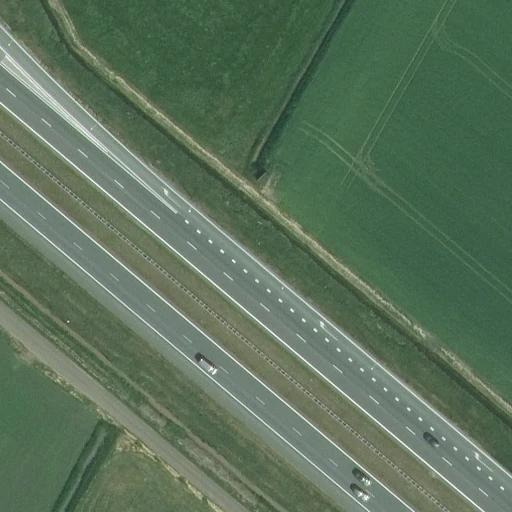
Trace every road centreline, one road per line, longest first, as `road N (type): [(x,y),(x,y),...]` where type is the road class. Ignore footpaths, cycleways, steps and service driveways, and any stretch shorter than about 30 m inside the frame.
road 1 (motorway): [(0,189),(384,511)]
road 2 (motorway): [(504,511),(172,232)]
road 3 (unclassified): [(233,511),(0,313)]
road 4 (motorway): [(172,232),(79,116),(0,38)]
road 5 (motorway): [(172,232),(0,86)]
